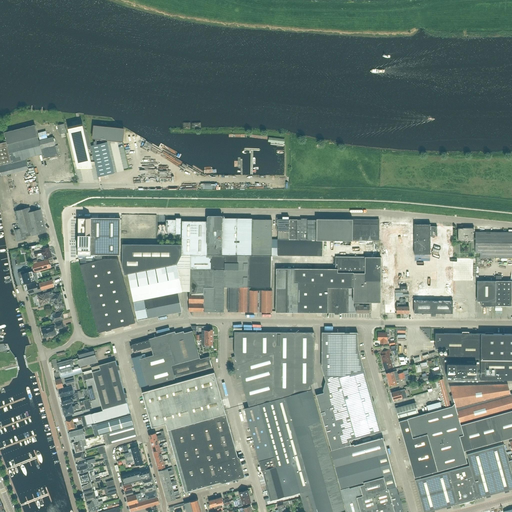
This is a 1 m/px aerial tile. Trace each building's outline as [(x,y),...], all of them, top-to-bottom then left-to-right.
[(82,123),(68,127),(77,167),(92,166),(82,123)] [(0,165),(26,158),(42,154),(43,159),(58,155),(54,141),(55,141),(55,138),(53,138),(53,137),(39,141),(38,136),(35,124),(4,132),(6,141),(0,143),(0,165)] [(95,145),(96,144),(97,139),(122,142),(124,128),(93,125),(92,138),(95,139),(95,141),(94,141),(93,144),(95,145)] [(95,145),(91,145),(98,177),(114,173),(107,142),(96,144),(95,145)] [(46,232),(41,209),(31,212),(30,207),(15,211),(19,229),(15,230),(16,235),(15,235),(16,237),(18,241),(27,239),(26,236),(31,234),(31,235),(46,232)] [(182,220),(182,244),(181,255),(190,255),(190,269),(190,291),(190,293),(189,293),(189,311),(224,311),(224,287),(228,287),(228,311),(272,312),(272,311),(272,290),(249,290),(249,287),(271,287),(271,256),(271,255),(271,239),(272,221),(272,219),(252,219),(252,218),(221,218),(221,215),(216,215),(216,218),(208,218),(208,221),(182,220)] [(78,217),(78,255),(90,255),(120,255),(120,218),(78,217)] [(176,234),(181,234),(181,218),(176,218),(175,220),(173,220),(168,220),(167,220),(167,222),(167,223),(167,232),(176,232),(176,234)] [(277,239),(271,239),(271,255),(271,256),(322,257),(322,240),(332,240),(379,241),(379,222),(379,219),(332,218),(316,218),(316,220),(307,220),(307,218),(301,218),(301,219),(296,219),(296,239),(277,239)] [(278,221),(277,239),(296,239),(296,219),(289,219),(289,218),(286,218),(283,218),(282,218),(278,218),(278,221)] [(416,227),(395,227),(394,279),(417,279),(417,313),(469,314),(470,261),(452,261),(452,227),(429,227),(429,225),(416,225),(416,227)] [(473,238),(473,228),(457,228),(457,240),(465,240),(465,238),(473,238)] [(511,257),(511,232),(475,232),(475,252),(480,252),(480,257),(511,257)] [(178,292),(182,291),(190,291),(190,255),(181,255),(182,244),(122,244),(122,266),(124,275),(128,274),(137,320),(182,311),(178,292)] [(49,247),(48,248),(34,251),(35,254),(35,257),(41,256),(42,260),(45,259),(51,257),(49,247)] [(353,272),(353,287),(353,302),(380,302),(381,256),(378,256),(335,256),(335,269),(333,269),(334,272),(353,272)] [(135,322),(118,258),(105,258),(80,265),(98,332),(135,322)] [(38,263),(33,264),(35,272),(51,268),(48,260),(38,263)] [(349,287),(353,287),(353,272),(334,272),(333,269),(276,268),(276,312),(348,312),(349,287)] [(19,272),(18,273),(20,277),(20,278),(23,277),(24,283),(37,279),(35,272),(32,273),(32,271),(25,273),(24,271),(23,271),(19,272)] [(511,306),(511,280),(501,280),(501,275),(495,275),(495,280),(477,280),(476,300),(481,300),(481,306),(494,306),(501,306),(511,306)] [(52,280),(39,284),(41,290),(54,286),(52,280)] [(35,292),(41,290),(39,285),(37,285),(36,282),(27,285),(28,291),(33,290),(34,290),(35,292)] [(50,302),(50,304),(55,303),(56,306),(59,305),(60,308),(65,307),(64,304),(63,304),(61,297),(59,297),(58,295),(53,296),(52,291),(41,294),(40,293),(37,294),(40,306),(44,305),(44,304),(50,302)] [(56,316),(56,315),(53,313),(52,314),(50,317),(51,317),(50,318),(53,320),(53,322),(63,320),(62,314),(56,316)] [(57,329),(64,327),(62,322),(55,324),(56,325),(52,326),(49,327),(50,328),(47,329),(46,328),(42,330),(44,338),(49,336),(49,337),(56,335),(55,329),(57,328),(57,329)] [(196,334),(196,335),(196,337),(213,337),(213,329),(209,329),(209,330),(202,330),(202,335),(196,334)] [(140,387),(141,387),(149,384),(150,386),(169,380),(174,379),(213,368),(209,355),(200,357),(192,330),(184,332),(184,330),(175,333),(175,331),(167,333),(167,334),(149,339),(149,338),(132,343),(132,344),(130,345),(131,349),(133,349),(134,353),(151,348),(153,355),(142,358),(142,355),(132,358),(140,387)] [(314,383),(314,332),(234,331),(234,353),(235,356),(232,357),(233,366),(234,370),(236,369),(239,378),(242,377),(248,402),(310,384),(314,383)] [(346,511),(402,511),(401,508),(402,508),(398,493),(397,493),(395,486),(396,486),(393,476),(393,474),(392,472),(384,442),(383,437),(354,445),(354,444),(352,439),(381,431),(376,411),(358,348),(358,332),(332,332),(322,332),(322,337),(322,367),(326,381),(325,381),(323,390),(324,393),(316,395),(325,425),(331,450),(330,450),(332,457),(333,459),(340,488),(341,488),(341,489),(346,511)] [(386,340),(387,337),(389,337),(389,333),(387,333),(387,332),(378,332),(378,340),(380,340),(380,343),(386,343),(386,340)] [(511,379),(511,333),(435,333),(435,348),(449,348),(449,354),(439,354),(447,379),(480,380),(480,379),(511,379)] [(212,345),(213,337),(196,337),(196,340),(201,340),(201,343),(205,343),(204,348),(209,348),(209,345),(212,345)] [(385,368),(393,366),(392,362),(391,362),(389,353),(391,353),(390,349),(382,352),(383,355),(381,355),(385,368)] [(72,359),(58,363),(57,363),(58,368),(61,378),(62,379),(83,373),(81,368),(87,366),(87,364),(97,361),(95,355),(93,351),(79,355),(80,358),(72,360),(72,359)] [(92,372),(94,378),(96,387),(102,409),(127,402),(116,360),(99,365),(100,370),(92,372)] [(55,374),(55,377),(57,377),(58,377),(58,379),(55,380),(58,388),(63,387),(61,379),(62,379),(61,378),(58,368),(55,369),(56,372),(55,372),(55,374)] [(388,379),(398,376),(398,374),(397,370),(393,371),(386,373),(388,379)] [(94,378),(92,372),(82,375),(84,380),(94,378)] [(168,429),(178,466),(185,492),(220,482),(243,475),(238,456),(215,372),(175,383),(142,392),(145,403),(152,428),(166,424),(168,429)] [(427,375),(426,376),(425,373),(422,374),(422,376),(420,377),(421,382),(428,380),(427,375)] [(404,375),(398,376),(388,379),(389,386),(397,384),(396,380),(405,378),(404,375)] [(439,401),(441,407),(450,404),(442,378),(436,380),(441,401),(439,401)] [(61,397),(74,394),(72,386),(71,382),(66,384),(67,387),(59,389),(61,397)] [(305,511),(335,511),(345,509),(338,482),(310,384),(248,402),(249,407),(244,408),(259,461),(261,471),(262,470),(270,500),(270,501),(271,500),(295,494),(300,492),(305,511)] [(511,392),(510,393),(507,384),(449,385),(451,394),(449,395),(452,405),(398,421),(414,477),(437,470),(437,471),(467,462),(464,450),(511,436),(511,392)] [(391,392),(393,400),(402,398),(402,399),(407,398),(405,389),(391,392)] [(74,394),(61,397),(63,405),(74,402),(73,399),(75,399),(74,394)] [(92,408),(90,401),(90,399),(84,401),(86,410),(92,408)] [(84,415),(85,419),(87,425),(130,413),(127,404),(127,402),(102,409),(103,410),(84,415)] [(398,417),(418,412),(415,402),(398,407),(397,405),(395,405),(395,408),(398,417)] [(427,411),(441,407),(439,402),(426,406),(427,411)] [(73,410),(79,409),(78,405),(72,407),(71,404),(63,406),(65,416),(74,413),(73,410)] [(107,433),(134,426),(131,415),(97,424),(100,435),(103,434),(107,433)] [(73,430),(74,430),(78,429),(76,423),(75,424),(73,419),(67,420),(69,429),(73,428),(73,430)] [(134,426),(107,433),(110,444),(137,437),(134,426)] [(83,428),(78,429),(74,430),(74,431),(70,432),(72,439),(77,437),(78,440),(85,438),(84,434),(85,434),(85,433),(85,432),(84,432),(84,431),(83,428)] [(161,435),(157,436),(156,433),(149,435),(151,441),(164,437),(165,436),(163,430),(160,431),(161,435)] [(158,441),(165,439),(164,437),(151,441),(152,447),(159,445),(158,441)] [(76,452),(85,449),(82,440),(73,442),(72,443),(73,446),(74,446),(75,446),(76,452)] [(424,511),(477,497),(511,487),(511,474),(503,443),(466,453),(469,464),(415,479),(419,494),(424,511)] [(99,454),(102,453),(106,453),(104,445),(97,447),(99,454)] [(126,459),(141,455),(139,446),(131,448),(132,452),(124,454),(126,459)] [(154,452),(155,458),(162,456),(161,452),(164,452),(163,451),(163,450),(154,452)] [(76,461),(84,458),(83,455),(86,454),(85,453),(83,453),(82,451),(74,454),(76,461)] [(143,464),(141,455),(126,459),(127,464),(135,462),(136,466),(143,464)] [(77,467),(87,464),(88,464),(95,462),(95,458),(86,461),(85,458),(84,458),(76,461),(77,467)] [(87,464),(77,467),(79,473),(89,470),(93,469),(92,466),(89,467),(88,464),(87,464)] [(160,477),(174,473),(172,468),(171,468),(172,471),(168,472),(167,469),(159,471),(160,477)] [(89,470),(79,473),(80,478),(90,476),(94,474),(93,472),(94,471),(93,469),(89,470)] [(150,470),(141,472),(140,471),(121,477),(123,485),(131,483),(139,481),(152,477),(150,470)] [(174,473),(160,477),(161,482),(170,479),(169,476),(174,475),(174,473)] [(91,478),(90,476),(80,478),(82,484),(91,481),(95,480),(96,480),(95,477),(91,478)] [(143,486),(154,483),(152,477),(139,481),(139,483),(142,482),(143,486)] [(91,481),(82,484),(84,493),(94,490),(95,490),(93,483),(92,483),(91,481)] [(155,489),(154,483),(143,486),(144,489),(140,490),(141,493),(144,492),(155,489)] [(177,483),(163,487),(164,492),(173,489),(172,486),(176,485),(175,484),(177,484),(177,483)] [(117,492),(115,484),(107,487),(109,494),(117,492)] [(155,489),(144,492),(146,497),(142,498),(143,501),(157,497),(155,489)] [(87,501),(98,498),(100,498),(99,495),(98,496),(97,490),(95,490),(94,490),(84,493),(87,501)] [(235,496),(236,499),(241,498),(249,496),(248,490),(239,492),(239,493),(238,493),(239,495),(235,496)] [(133,495),(126,497),(128,505),(143,501),(142,498),(141,493),(133,495)] [(179,493),(166,497),(167,502),(176,500),(175,496),(180,495),(180,494),(179,493)] [(251,502),(249,496),(241,498),(236,499),(238,506),(243,505),(243,504),(251,502)] [(157,497),(143,501),(128,505),(130,511),(159,504),(157,497)] [(218,509),(219,511),(221,511),(221,510),(219,505),(224,504),(222,497),(215,499),(217,506),(218,509)] [(100,504),(100,502),(99,502),(98,498),(87,501),(88,507),(100,504)] [(184,503),(186,511),(201,511),(198,499),(184,503)] [(217,506),(215,499),(209,501),(210,508),(214,507),(215,510),(215,511),(217,511),(219,511),(218,509),(217,506)] [(289,504),(288,501),(283,502),(277,503),(278,507),(279,511),(289,511),(290,511),(288,511),(286,511),(286,507),(284,507),(284,505),(289,504)]
